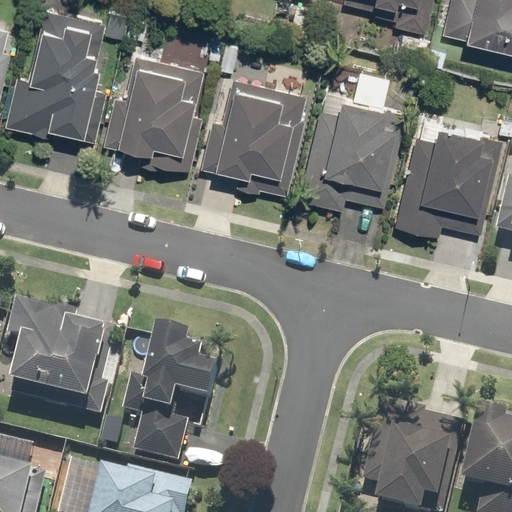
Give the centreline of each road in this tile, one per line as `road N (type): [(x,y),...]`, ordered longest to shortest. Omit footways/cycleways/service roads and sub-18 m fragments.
road 1 (residential): [(0,209),(330,288)]
road 2 (residential): [(330,288),(275,511)]
road 3 (residential): [(330,288),(511,329)]
